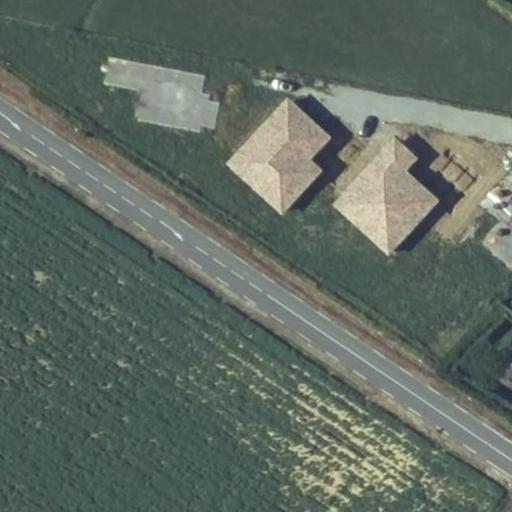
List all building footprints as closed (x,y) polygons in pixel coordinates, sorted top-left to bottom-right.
[(214,127),(219,102),(209,100),(210,92),(202,91),(205,74),(106,55),(101,82),(138,89),(133,118),(199,131),(200,124),(214,127)] [(312,154),(332,133),(290,94),(230,158),(284,208),(324,165),(312,154)] [(438,196),(403,165),(418,149),(398,131),(337,197),(393,247),(438,196)] [(511,165),(477,201),(496,221),(478,239),(511,272),(511,271),(511,165)] [(511,340),(511,309),(496,326),(511,340)]
